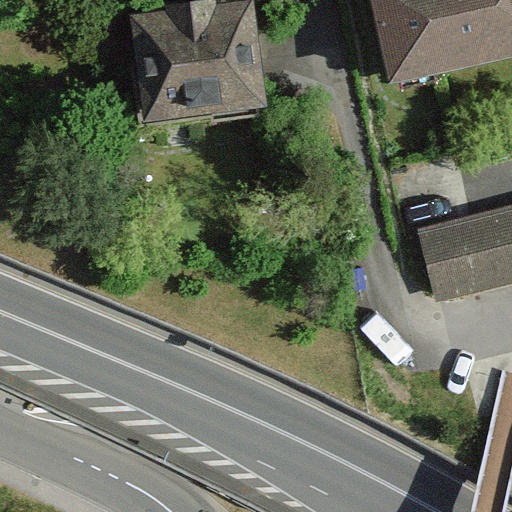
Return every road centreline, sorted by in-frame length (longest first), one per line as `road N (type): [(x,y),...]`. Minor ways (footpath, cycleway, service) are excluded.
road 1 (primary): [(423,511),(0,315)]
road 2 (residential): [(174,511),(107,466),(0,416)]
road 3 (residential): [(511,339),(398,358),(383,289)]
